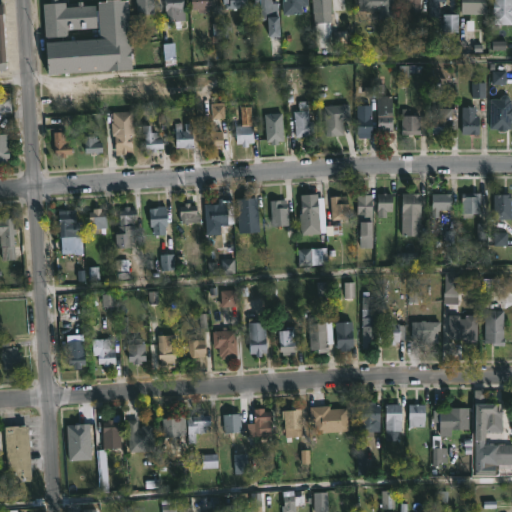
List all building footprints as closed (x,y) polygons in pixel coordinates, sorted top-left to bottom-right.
[(124,0),(128,51),(129,51),(129,57),(128,57),(128,68),(44,73),(42,40),(96,37),(94,0),(124,0)] [(154,16),(153,0),(137,0),(138,16),(154,16)] [(182,0),(185,28),(167,29),(165,10),(164,10),(163,0),(182,0)] [(211,0),(212,8),(206,8),(206,12),(197,13),(197,8),(189,9),(188,0),(211,0)] [(245,0),(246,8),(224,9),(224,4),(222,4),(221,0),(245,0)] [(275,0),(275,2),(277,35),(266,35),(266,20),(254,20),(252,0),(275,0)] [(306,0),(307,13),(281,14),(280,0),(306,0)] [(327,0),(329,20),(312,22),(310,0),(327,0)] [(394,0),(394,19),(377,19),(377,11),(357,11),(357,0),(394,0)] [(417,0),(417,11),(406,11),(406,2),(399,4),(399,0),(417,0)] [(438,0),(438,16),(428,16),(428,0),(438,0)] [(486,0),(486,14),(460,14),(460,0),(486,0)] [(511,0),(511,25),(493,25),(492,2),(494,2),(494,0),(511,0)] [(81,2),(81,5),(92,4),(94,27),(65,29),(65,35),(42,37),(40,3),(63,1),(63,6),(76,6),(76,2),(81,2)] [(444,33),(458,33),(458,16),(444,16),(444,33)] [(387,131),(387,135),(380,135),(380,131),(376,131),(376,95),(391,95),(391,131),(387,131)] [(340,139),(332,140),(331,112),(346,110),(346,98),(353,98),(354,110),(347,111),(348,139),(340,139)] [(0,136),(0,158),(9,158),(9,100),(0,100),(0,136)] [(369,105),(370,134),(369,134),(369,137),(355,137),(356,104),(369,105)] [(475,108),(475,117),(478,117),(478,135),(461,135),(461,107),(475,108)] [(441,134),(430,134),(430,114),(435,114),(435,108),(455,108),(456,133),(441,134)] [(409,109),(409,115),(419,116),(419,135),(400,135),(401,109),(409,109)] [(307,110),(308,122),(312,121),(313,136),(294,137),(293,111),(307,110)] [(133,113),(114,113),(114,153),(133,153),(133,113)] [(273,114),(273,121),(281,120),(282,141),(277,142),(277,145),(270,146),(270,142),(265,142),(264,114),(273,114)] [(212,121),(212,131),(220,130),(221,144),(218,144),(218,147),(210,148),(210,144),(203,144),(203,121),(212,121)] [(191,123),(191,148),(174,147),(174,127),(180,127),(180,131),(183,131),(183,123),(191,123)] [(246,143),(246,146),(239,146),(239,143),(233,143),(233,125),(251,125),(251,142),(246,143)] [(149,126),(149,133),(156,133),(156,136),(158,135),(158,139),(161,139),(161,149),(155,149),(155,152),(150,152),(150,150),(144,150),(144,135),(141,135),(141,126),(149,126)] [(60,127),(60,132),(64,132),(65,140),(70,140),(70,155),(66,155),(66,158),(58,158),(58,156),(52,156),(53,128),(60,127)] [(102,156),(102,136),(85,136),(85,156),(102,156)] [(366,191),(366,194),(370,194),(370,222),(355,222),(355,194),(359,194),(359,191),(366,191)] [(418,235),(400,235),(400,193),(419,193),(418,235)] [(437,218),(429,218),(430,193),(449,193),(449,210),(437,210),(437,218)] [(316,194),(316,197),(323,197),(323,233),(299,234),(298,194),(316,194)] [(385,218),(376,218),(376,194),(391,194),(391,211),(385,211),(385,218)] [(471,213),(471,218),(462,218),(462,214),(460,214),(460,194),(479,194),(479,213),(471,213)] [(494,219),(493,219),(492,194),(510,194),(510,218),(494,219)] [(262,196),(262,208),(256,208),(256,233),(248,233),(248,228),(237,229),(237,203),(243,202),(243,198),(249,198),(249,201),(255,201),(255,196),(262,196)] [(345,196),(345,200),(347,200),(348,220),(330,221),(329,197),(345,196)] [(221,198),(221,201),(231,200),(233,224),(219,226),(220,235),(205,236),(203,204),(217,203),(216,199),(221,198)] [(285,200),(287,226),(270,227),(269,201),(285,200)] [(188,203),(188,205),(195,205),(195,214),(198,214),(198,222),(178,223),(177,206),(183,206),(183,203),(188,203)] [(128,206),(128,209),(134,209),(134,219),(132,219),(133,243),(128,243),(128,248),(114,248),(113,242),(112,242),(112,232),(117,232),(117,210),(122,210),(122,206),(128,206)] [(164,227),(164,235),(152,236),(151,227),(149,227),(148,209),(165,207),(166,227),(164,227)] [(99,208),(99,211),(105,211),(105,220),(99,221),(99,233),(89,234),(89,229),(87,229),(87,212),(91,211),(91,208),(99,208)] [(75,212),(75,226),(80,226),(82,254),(60,254),(59,238),(57,238),(57,212),(75,212)] [(0,218),(11,218),(12,229),(14,229),(14,235),(12,235),(13,260),(0,261),(0,218)] [(326,264),(297,266),(296,250),(325,248),(326,264)] [(443,304),(444,274),(457,274),(457,304),(443,304)] [(376,310),(376,347),(361,347),(361,310),(376,310)] [(503,311),(502,338),(504,338),(504,345),(491,345),(491,341),(483,341),(484,311),(503,311)] [(458,315),(458,319),(464,319),(464,315),(476,316),(476,342),(463,342),(464,338),(447,338),(447,315),(458,315)] [(323,316),(324,328),(332,328),(332,341),(326,341),(326,352),(317,352),(317,348),(308,349),(307,317),(323,316)] [(424,320),(439,321),(439,330),(436,330),(436,342),(421,342),(421,337),(410,337),(410,321),(424,320)] [(349,346),(349,350),(339,350),(339,347),(335,347),(334,321),(351,321),(352,346),(349,346)] [(260,352),(260,355),(254,355),(253,352),(248,353),(246,323),(264,322),(265,352),(260,352)] [(400,326),(388,326),(388,345),(400,345),(400,326)] [(234,329),(236,354),(234,354),(234,358),(220,359),(220,355),(217,355),(217,347),(211,347),(211,330),(234,329)] [(293,350),(293,354),(281,355),(281,351),(278,351),(277,330),(295,329),(296,350),(293,350)] [(195,333),(195,339),(204,339),(205,352),(203,352),(203,356),(182,356),(181,345),(186,345),(188,333),(195,333)] [(81,334),(83,364),(79,364),(79,368),(72,368),(71,364),(67,364),(65,340),(72,340),(71,335),(81,334)] [(164,334),(165,344),(174,344),(174,358),(172,358),(172,361),(157,361),(156,335),(164,334)] [(110,338),(110,348),(113,348),(114,362),(108,362),(108,365),(102,366),(102,363),(96,363),(96,354),(91,354),(91,338),(110,338)] [(142,338),(142,343),(143,342),(144,360),(140,360),(140,363),(131,363),(131,360),(126,360),(126,343),(127,343),(127,338),(142,338)] [(0,341),(13,340),(13,347),(16,346),(17,367),(2,368),(0,341)] [(492,399),(492,403),(500,403),(500,432),(483,432),(483,444),(488,445),(488,443),(492,443),(492,445),(511,445),(511,473),(481,474),(482,446),(472,446),(472,404),(483,404),(483,399),(492,399)] [(373,402),(373,404),(379,404),(379,431),(372,431),(372,437),(361,437),(361,431),(357,431),(359,404),(360,401),(373,402)] [(400,403),(400,432),(395,432),(395,430),(384,430),(384,403),(400,403)] [(417,403),(423,404),(423,426),(408,426),(407,404),(417,403)] [(294,404),(294,408),(300,408),(301,435),(284,436),(283,419),(281,419),(281,405),(294,404)] [(328,405),(328,408),(346,407),(347,430),(313,432),(312,423),(310,423),(309,406),(328,405)] [(263,407),(263,411),(271,410),(271,420),(269,420),(269,435),(246,436),(246,423),(253,422),(253,408),(263,407)] [(450,436),(438,436),(439,410),(447,410),(447,407),(468,407),(467,429),(450,428),(450,436)] [(228,432),(223,433),(222,414),(240,411),(240,432),(228,432)] [(201,413),(201,415),(208,414),(209,425),(206,425),(205,432),(194,432),(195,442),(187,443),(185,416),(201,413)] [(180,433),(181,451),(173,451),(172,442),(166,442),(166,436),(162,436),(161,418),(184,415),(184,433),(180,433)] [(111,419),(111,422),(117,422),(118,448),(101,448),(100,422),(106,422),(106,419),(111,419)] [(136,423),(136,427),(140,427),(140,425),(151,424),(152,450),(127,451),(126,420),(136,419),(136,423)] [(30,480),(7,482),(3,425),(26,424),(30,480)] [(107,492),(98,492),(95,450),(104,449),(107,492)] [(383,510),(393,510),(393,493),(383,493),(383,510)]
